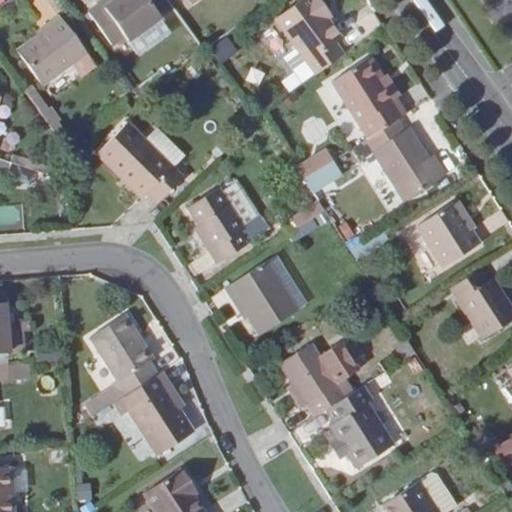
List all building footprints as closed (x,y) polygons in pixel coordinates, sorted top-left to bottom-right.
[(104,3),(91,13),(114,45),(127,36),(130,41),(163,17),(150,0),(118,0),(107,8),(104,3)] [(107,8),(118,0),(108,0),(104,3),(107,8)] [(302,0),(279,17),(319,72),(347,53),(339,42),(346,37),(332,17),(336,14),(325,0),(302,0)] [(53,27),(24,48),(49,83),(93,52),(64,14),(50,24),(53,27)] [(230,38),(219,46),(227,57),(238,50),(230,38)] [(337,78),(373,134),(403,115),(411,110),(401,93),(396,96),(383,76),(388,73),(374,53),(337,78)] [(401,93),(405,90),(392,70),(388,73),(383,76),(396,96),(401,93)] [(373,134),(370,136),(410,198),(446,174),(415,125),(411,127),(403,115),(373,134)] [(133,120),(101,151),(150,199),(156,194),(165,203),(191,178),(133,120)] [(0,171),(5,173),(10,158),(0,154),(0,141),(0,140),(0,171)] [(328,147),(298,165),(315,193),(345,175),(328,147)] [(223,185),(192,205),(218,245),(213,248),(221,260),(252,240),(244,227),(248,225),(223,185)] [(458,199),(423,221),(450,263),(485,241),(458,199)] [(298,239),(330,220),(319,201),(287,220),(298,239)] [(271,258),(231,284),(240,299),(242,296),(266,331),(303,307),(271,258)] [(488,263),(455,284),(489,337),(511,322),(511,308),(510,305),(511,303),(511,295),(499,276),(497,277),(488,263)] [(7,303),(0,303),(0,365),(11,364),(10,353),(9,333),(7,303)] [(126,396),(161,373),(153,360),(156,357),(129,314),(94,336),(121,379),(116,382),(126,396)] [(24,332),(9,333),(10,353),(25,352),(24,332)] [(321,396),(328,407),(350,392),(341,377),(358,367),(342,341),(325,351),(317,340),(285,360),(312,401),(321,396)] [(126,396),(118,401),(125,412),(133,408),(162,455),(198,431),(183,408),(169,386),(173,383),(165,371),(161,373),(126,396)] [(299,381),(293,385),(305,404),(311,401),(299,381)] [(126,396),(116,382),(89,400),(98,414),(118,401),(126,396)] [(169,386),(183,408),(187,405),(173,383),(169,386)] [(368,384),(332,407),(340,420),(336,422),(363,465),(398,443),(371,400),(376,396),(368,384)] [(321,396),(312,401),(319,412),(328,407),(321,396)] [(511,471),(511,451),(494,463),(503,477),(511,471)] [(0,511),(17,511),(15,465),(0,465),(0,511)] [(188,467),(150,491),(163,511),(211,511),(195,486),(199,485),(188,467)] [(438,472),(425,480),(445,511),(452,511),(464,505),(444,473),(438,472)] [(445,511),(425,480),(389,503),(394,511),(445,511)]
